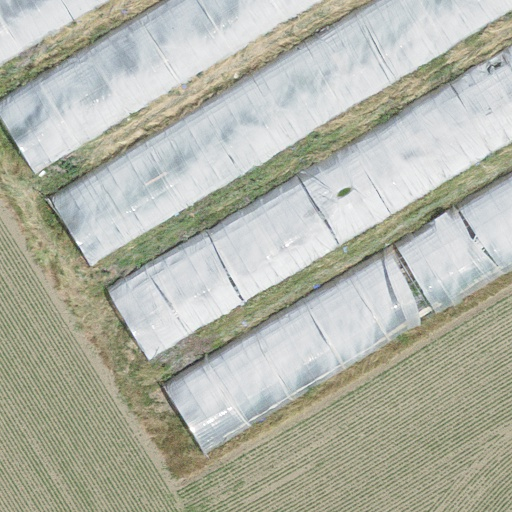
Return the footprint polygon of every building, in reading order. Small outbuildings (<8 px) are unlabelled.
[(176,0),(0,108),(0,125),(37,186),(339,0),(176,0)] [(0,0),(0,82),(133,0),(0,0)] [(511,13),(511,0),(376,0),(46,206),(90,277),(511,13)] [(511,43),(102,289),(148,364),(511,146),(511,43)] [(511,270),(511,172),(162,385),(206,457),(511,270)]
